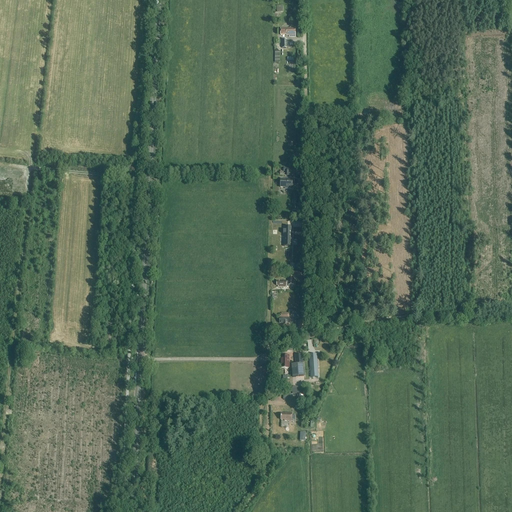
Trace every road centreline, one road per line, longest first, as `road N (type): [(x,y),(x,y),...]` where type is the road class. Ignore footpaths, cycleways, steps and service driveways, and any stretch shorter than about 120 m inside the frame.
road 1 (secondary): [(134,511),(159,0)]
road 2 (track): [(150,171),(30,166),(0,456)]
road 3 (track): [(301,0),(306,335)]
road 4 (track): [(268,462),(268,264)]
road 5 (track): [(306,335),(255,358),(140,359)]
